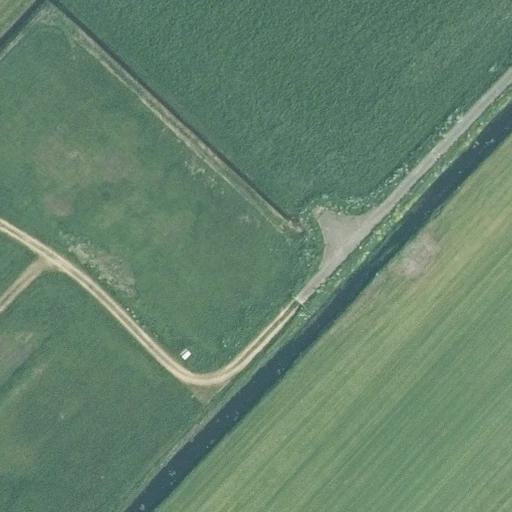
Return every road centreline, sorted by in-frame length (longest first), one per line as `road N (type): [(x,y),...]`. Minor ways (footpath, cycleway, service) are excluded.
road 1 (track): [(302,295),(210,384),(188,383),(62,267),(0,223)]
road 2 (unclassified): [(302,295),(511,75)]
